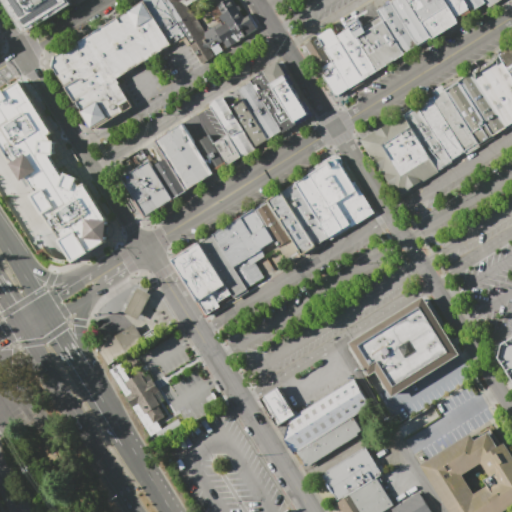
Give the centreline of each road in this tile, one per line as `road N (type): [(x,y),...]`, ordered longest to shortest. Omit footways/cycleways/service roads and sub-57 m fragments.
road 1 (residential): [(257,0),(392,216)]
road 2 (tertiary): [(338,128),(146,247)]
road 3 (residential): [(392,216),(511,408)]
road 4 (trunk): [(21,325),(138,511)]
road 5 (residential): [(201,336),(310,511)]
road 6 (tertiary): [(511,19),(338,128)]
road 7 (residential): [(0,13),(96,168)]
